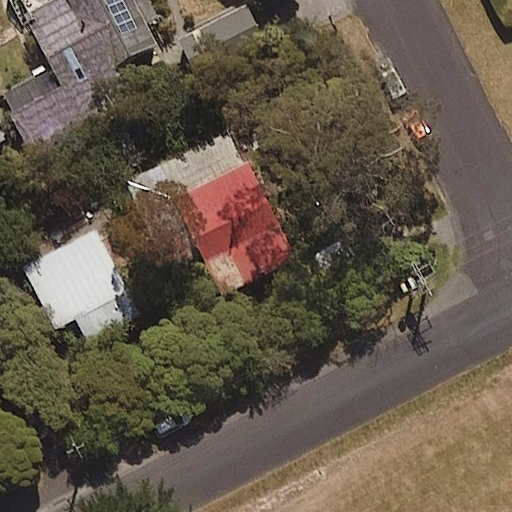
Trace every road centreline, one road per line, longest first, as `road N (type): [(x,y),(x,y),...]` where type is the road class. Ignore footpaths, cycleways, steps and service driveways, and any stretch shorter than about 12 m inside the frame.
road 1 (residential): [(106,511),(511,307)]
road 2 (residential): [(395,0),(511,226)]
